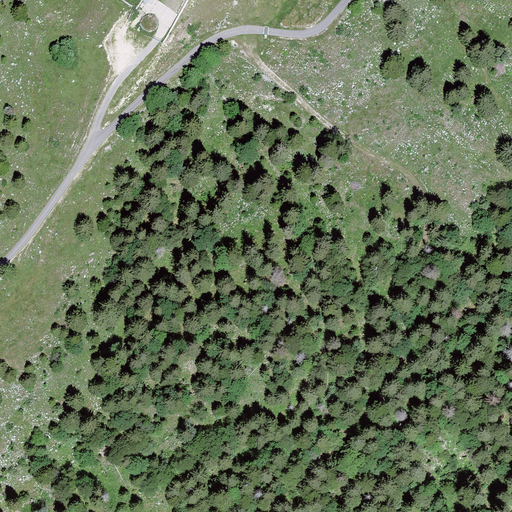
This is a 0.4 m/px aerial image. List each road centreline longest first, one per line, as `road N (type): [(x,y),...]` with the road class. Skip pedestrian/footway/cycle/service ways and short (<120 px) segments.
road 1 (unclassified): [(347,0),(309,33),(243,30),(195,51),(107,131),(0,266)]
road 2 (track): [(429,212),(406,172),(336,131),(228,33)]
